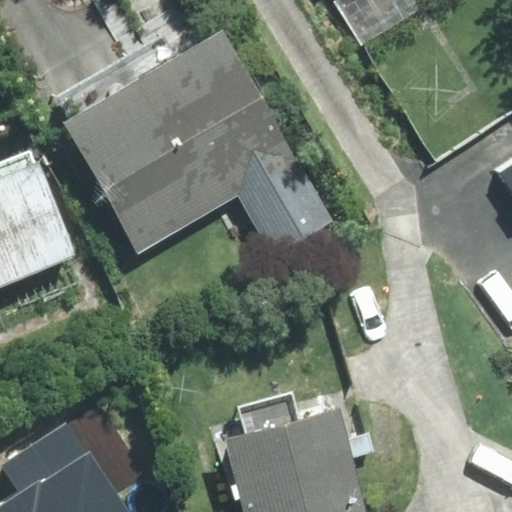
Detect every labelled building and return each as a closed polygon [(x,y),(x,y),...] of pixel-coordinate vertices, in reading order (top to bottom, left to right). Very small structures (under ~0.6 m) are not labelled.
[(351,0),(331,0),(338,9),(351,0)] [(35,134),(117,267),(227,199),(264,259),(312,229),(194,37),(35,134)] [(0,282),(59,258),(15,150),(0,156),(0,282)] [(511,162),(483,180),(511,226),(511,162)] [(348,511),(309,406),(197,448),(220,511),(348,511)] [(0,511),(103,511),(47,427),(0,457),(0,511)]
